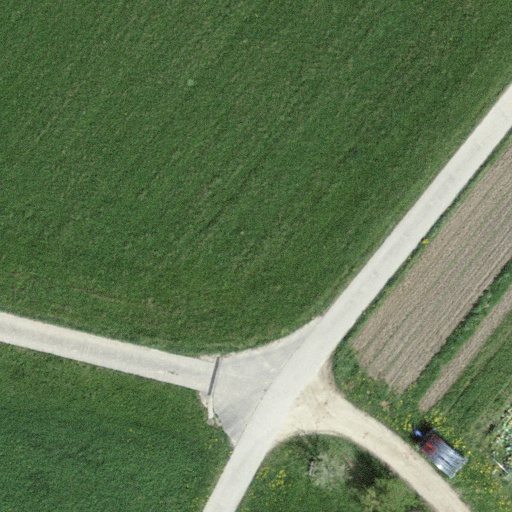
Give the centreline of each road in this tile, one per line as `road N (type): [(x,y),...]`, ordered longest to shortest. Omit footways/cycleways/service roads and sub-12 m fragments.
road 1 (track): [(511,101),(273,401),(0,334)]
road 2 (track): [(438,511),(407,461),(273,401),(215,511)]
